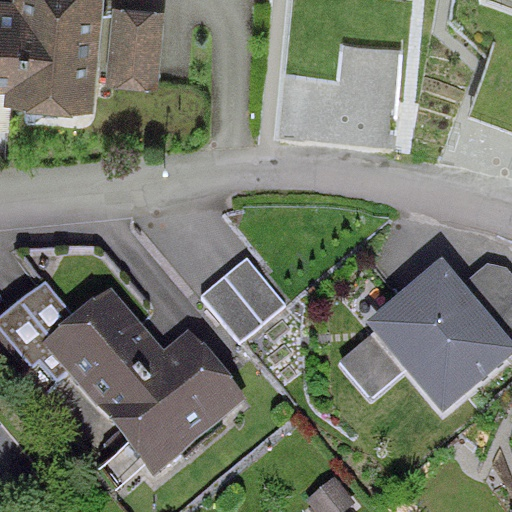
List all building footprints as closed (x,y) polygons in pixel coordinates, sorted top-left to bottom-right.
[(9,96),(81,102),(89,0),(17,0),(16,10),(10,82),(9,96)] [(0,81),(10,82),(16,10),(0,8),(0,81)] [(108,77),(148,81),(154,18),(114,14),(108,77)] [(435,264),(357,328),(430,416),(507,352),(435,264)] [(12,308),(51,353),(36,366),(53,386),(67,375),(102,418),(158,371),(105,308),(74,334),(35,289),(34,290),(12,308)] [(51,353),(12,308),(0,318),(0,339),(28,373),(36,366),(51,353)] [(0,350),(22,377),(28,373),(0,339),(0,350)] [(184,350),(158,371),(102,418),(149,473),(230,405),(184,350)] [(311,511),(341,511),(343,510),(327,491),(308,507),(311,511)]
